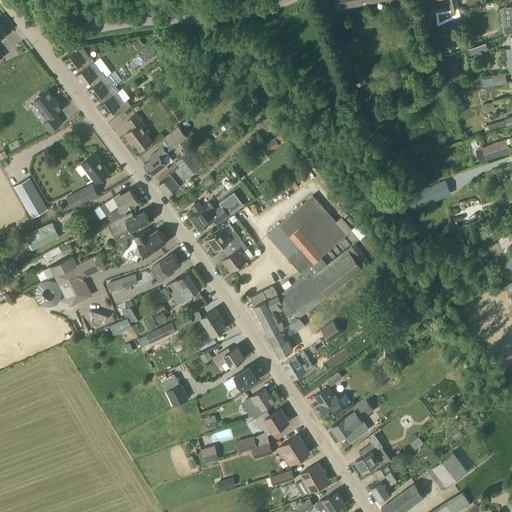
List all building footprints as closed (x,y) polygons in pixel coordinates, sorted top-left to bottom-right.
[(460,14),(458,8),(456,0),(448,0),(450,10),(448,11),(449,17),(460,14)] [(53,22),(61,19),(58,13),(57,14),(51,17),(53,22)] [(456,48),(451,33),(441,36),(446,52),(456,48)] [(132,43),(137,50),(144,45),(139,38),(132,43)] [(147,47),(154,56),(165,48),(158,39),(147,47)] [(102,45),(106,51),(113,47),(110,41),(102,45)] [(471,55),(488,49),(486,42),(465,49),(467,55),(471,53),(471,55)] [(72,70),(78,66),(81,64),(84,69),(94,62),(95,61),(91,55),(90,56),(82,46),(81,47),(80,45),(74,50),(75,52),(64,60),(72,70)] [(158,63),(162,68),(168,64),(164,59),(158,63)] [(106,76),(102,70),(101,71),(94,62),(84,69),(76,75),(84,85),(92,79),(96,84),(106,76)] [(450,75),(459,73),(457,63),(448,65),(450,75)] [(359,64),(349,67),(356,87),(366,83),(359,64)] [(117,92),(120,90),(116,84),(117,84),(109,73),(106,76),(96,84),(87,90),(95,100),(103,94),(107,99),(117,92)] [(493,76),(493,78),(494,84),(494,85),(497,84),(507,82),(505,74),(493,76)] [(493,78),(482,80),(484,86),(485,86),(494,84),(493,78)] [(44,122),(51,131),(62,122),(55,114),(62,108),(48,90),(41,96),(40,95),(38,95),(35,98),(35,100),(34,101),(48,118),(44,122)] [(124,101),(117,92),(107,99),(99,105),(107,116),(115,109),(119,114),(131,105),(127,99),(124,101)] [(483,104),(484,111),(491,110),(490,102),(483,104)] [(254,104),(244,112),(253,122),(262,114),(254,104)] [(132,138),(138,146),(140,149),(152,140),(146,133),(150,130),(137,113),(127,121),(132,128),(125,134),(129,140),(132,138)] [(506,125),(509,124),(511,123),(511,116),(504,119),(505,120),(488,124),(489,130),(506,125)] [(174,148),(188,136),(178,125),(165,137),(174,148)] [(280,145),(280,144),(285,141),(280,133),(275,136),(265,142),(270,151),(280,145)] [(486,160),(508,152),(504,140),(482,148),(478,149),(478,150),(477,150),(477,151),(476,151),(476,152),(476,153),(475,153),(475,154),(475,155),(475,156),(476,157),(476,158),(477,159),(478,160),(479,160),(479,161),(480,161),(481,161),(482,161),(486,160)] [(162,158),(168,153),(163,146),(150,156),(152,159),(145,164),(152,174),(166,164),(162,158)] [(176,161),(188,175),(200,165),(189,151),(176,161)] [(82,163),(91,174),(97,182),(110,172),(95,153),(82,163)] [(168,193),(175,187),(180,183),(176,178),(178,177),(174,171),(159,183),(168,193)] [(14,186),(31,218),(48,209),(30,178),(14,186)] [(441,181),(411,193),(416,207),(446,195),(441,181)] [(72,206),(89,198),(98,194),(93,184),(68,197),(72,206)] [(107,222),(127,213),(125,210),(139,201),(130,188),(122,194),(120,192),(114,195),(114,196),(105,202),(111,211),(103,216),(107,222)] [(312,265),(321,257),(347,233),(313,194),(268,235),(301,272),(311,263),(312,265)] [(237,196),(223,206),(229,214),(242,204),(244,203),(238,195),(237,196)] [(200,228),(208,222),(212,219),(213,218),(217,223),(229,214),(223,206),(217,211),(209,201),(202,206),(198,202),(192,206),(196,211),(190,216),(200,228)] [(131,230),(142,225),(151,221),(152,220),(145,210),(144,210),(134,215),(132,211),(127,213),(107,222),(113,236),(129,228),(131,230)] [(51,223),(25,235),(31,249),(57,236),(51,223)] [(241,238),(234,229),(229,223),(224,227),(208,239),(216,250),(231,239),(234,243),(241,238)] [(150,235),(148,231),(147,229),(134,235),(140,244),(137,246),(136,248),(135,249),(135,250),(135,251),(135,252),(136,254),(138,255),(139,256),(140,256),(141,256),(142,256),(144,255),(146,253),(147,254),(158,247),(166,241),(164,238),(165,237),(162,232),(160,233),(158,229),(152,234),(150,235)] [(242,252),(248,248),(241,238),(234,243),(238,248),(223,260),(231,270),(247,258),(242,252)] [(355,242),(348,248),(362,267),(370,260),(355,242)] [(60,245),(62,253),(72,251),(70,243),(60,245)] [(274,285),(250,297),(255,305),(254,305),(269,334),(270,334),(288,324),(299,316),(315,304),(363,268),(362,267),(348,248),(347,248),(326,264),(321,257),(312,265),(311,263),(301,272),(304,275),(281,292),(282,293),(279,295),(277,293),(274,285)] [(48,261),(53,258),(52,256),(50,251),(45,253),(48,261)] [(175,271),(173,269),(181,263),(174,251),(159,261),(160,261),(152,267),(156,273),(155,274),(160,281),(175,271)] [(85,275),(88,276),(105,267),(98,253),(77,264),(53,275),(69,306),(92,295),(83,278),(85,275)] [(53,275),(77,264),(72,255),(49,267),(53,275)] [(166,287),(172,295),(175,293),(178,296),(180,295),(180,294),(185,291),(183,289),(197,279),(190,270),(177,279),(179,282),(174,286),(172,283),(166,287)] [(109,292),(133,285),(130,275),(106,283),(109,292)] [(202,287),(197,279),(183,289),(185,291),(180,294),(180,295),(178,296),(175,293),(172,295),(174,298),(175,298),(179,304),(189,297),(189,296),(202,287)] [(189,300),(192,308),(205,304),(203,296),(189,300)] [(135,303),(126,308),(134,322),(143,316),(135,303)] [(117,320),(117,308),(100,308),(101,321),(117,320)] [(216,308),(200,318),(212,336),(225,327),(218,316),(220,314),(216,308)] [(162,313),(155,317),(158,322),(165,318),(162,313)] [(181,329),(194,323),(190,314),(177,320),(181,329)] [(152,316),(143,320),(148,331),(157,326),(152,316)] [(305,324),(304,323),(299,316),(288,324),(270,334),(281,356),(293,349),(287,336),(294,332),(305,324)] [(330,341),(338,335),(342,332),(333,321),(321,329),(330,341)] [(166,335),(161,327),(139,339),(143,346),(150,342),(150,343),(166,335)] [(213,337),(202,344),(205,348),(216,341),(213,337)] [(231,366),(236,362),(244,357),(237,346),(230,350),(229,347),(214,357),(219,365),(227,359),(231,366)] [(201,355),(205,362),(213,358),(209,351),(201,355)] [(304,355),(298,359),(296,355),(283,363),(293,379),(306,371),(304,369),(310,365),(304,355)] [(376,374),(382,382),(397,371),(390,363),(376,374)] [(250,365),(239,372),(235,375),(240,383),(229,390),(235,399),(247,392),(244,388),(258,378),(257,377),(259,376),(256,370),(254,371),(250,365)] [(330,385),(341,377),(337,370),(325,378),(330,385)] [(181,383),(165,391),(173,407),(189,399),(181,383)] [(345,406),(351,401),(346,394),(339,398),(337,394),(334,396),(327,386),(315,394),(322,404),(319,406),(328,419),(345,406)] [(265,387),(244,401),(243,403),(251,416),(256,413),(258,416),(259,415),(265,411),(264,408),(276,400),(272,394),(270,395),(265,387)] [(374,409),(368,401),(365,397),(353,405),(355,409),(332,425),(340,436),(353,427),(349,421),(359,415),(361,418),(374,409)] [(259,415),(258,416),(256,417),(255,421),(259,427),(263,427),(268,435),(287,422),(289,421),(281,408),(270,414),(267,410),(265,411),(259,415)] [(219,427),(217,420),(216,420),(205,424),(207,431),(219,427)] [(302,443),(304,441),(299,434),(279,447),(282,453),(286,450),(293,462),(290,464),(290,465),(308,453),(302,443)] [(255,445),(253,437),(253,436),(235,442),(237,451),(255,445)] [(410,441),(414,448),(423,442),(418,436),(410,441)] [(254,458),(263,455),(273,452),(270,442),(251,448),(254,458)] [(378,451),(377,450),(372,442),(359,450),(363,455),(356,460),(363,471),(375,463),(377,468),(378,468),(392,456),(390,452),(379,460),(374,453),(378,451)] [(213,446),(201,450),(205,461),(216,458),(213,446)] [(467,470),(461,462),(453,451),(428,470),(442,488),(467,470)] [(393,467),(389,461),(394,458),(392,456),(378,468),(377,468),(374,470),(380,480),(370,486),(379,500),(392,492),(388,486),(397,480),(390,469),(393,467)] [(189,461),(188,461),(191,468),(197,465),(195,458),(194,459),(189,461)] [(301,473),(304,478),(296,483),(303,495),(311,490),(329,480),(319,463),(301,473)] [(271,477),(273,484),(294,478),(291,470),(271,477)] [(219,491),(226,489),(236,486),(233,477),(224,480),(217,482),(219,491)] [(402,511),(428,494),(422,486),(421,484),(418,486),(415,483),(381,508),(384,511),(402,511)] [(331,511),(336,508),(344,502),(337,491),(323,499),(317,503),(320,509),(327,505),(331,511)] [(309,499),(298,506),(302,511),(313,505),(309,499)]
